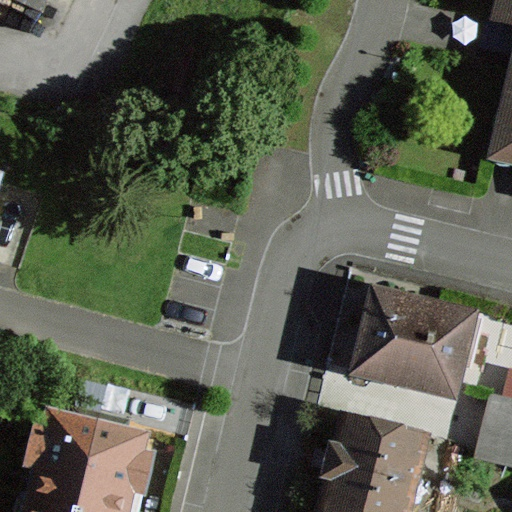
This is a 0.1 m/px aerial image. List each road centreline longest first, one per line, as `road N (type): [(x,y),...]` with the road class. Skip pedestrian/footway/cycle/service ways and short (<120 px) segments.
road 1 (residential): [(324,221),(276,282),(224,511)]
road 2 (unknown): [(259,358),(0,300)]
road 3 (residential): [(380,0),(324,221)]
road 4 (residential): [(511,266),(324,221)]
